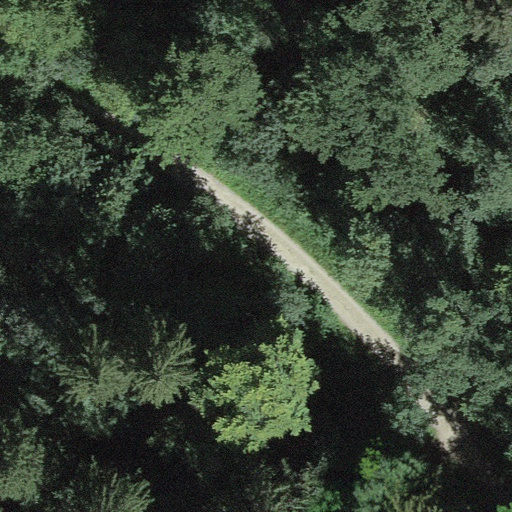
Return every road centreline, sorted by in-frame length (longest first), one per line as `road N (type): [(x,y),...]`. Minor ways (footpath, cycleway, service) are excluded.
road 1 (track): [(0,69),(224,197),(369,332),(448,430)]
road 2 (track): [(511,394),(369,332)]
